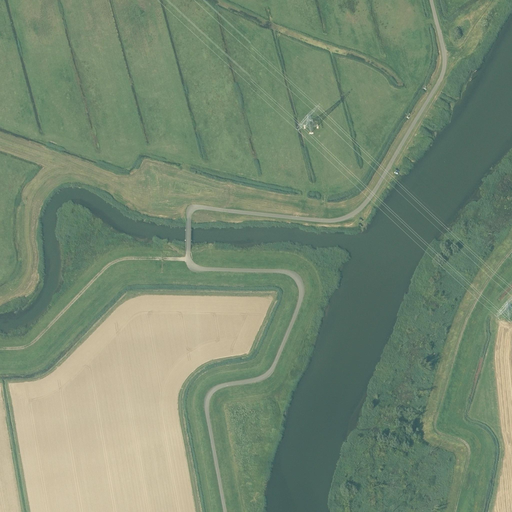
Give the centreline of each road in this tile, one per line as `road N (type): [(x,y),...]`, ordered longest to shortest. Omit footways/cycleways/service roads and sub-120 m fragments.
road 1 (unclassified): [(189,216),(194,267),(286,271),(301,286),(271,371),(215,388),(206,402),(224,511)]
road 2 (unclassified): [(189,216),(194,206),(333,221),(356,213),(440,79),(443,50),(430,0)]
road 3 (track): [(511,250),(466,317),(434,423),(469,450),(454,511)]
road 4 (track): [(0,353),(31,349),(115,266),(188,252)]
